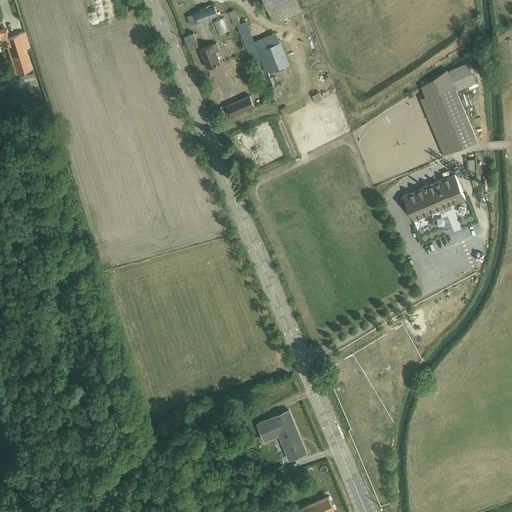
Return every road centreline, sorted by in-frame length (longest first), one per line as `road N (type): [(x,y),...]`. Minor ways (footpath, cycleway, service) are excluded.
road 1 (unclassified): [(152,0),(367,511)]
road 2 (unknown): [(304,360),(423,286),(394,198),(406,182),(453,163)]
